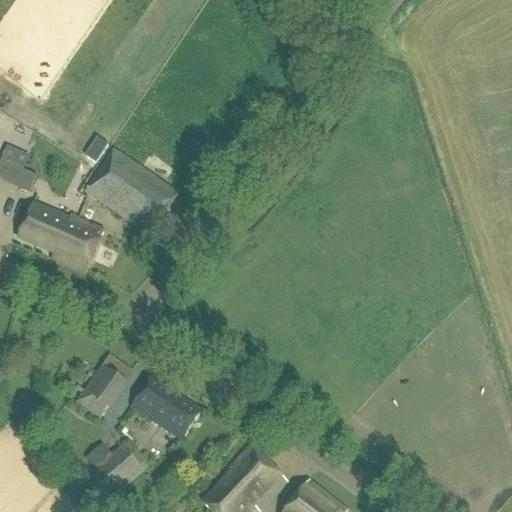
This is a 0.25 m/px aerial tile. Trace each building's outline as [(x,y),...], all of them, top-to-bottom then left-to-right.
[(181,199),(114,153),(84,195),(151,241),(181,199)] [(154,156),(148,167),(171,180),(177,169),(154,156)] [(6,163),(0,174),(0,179),(31,196),(40,180),(6,163)] [(53,257),(69,222),(34,206),(18,240),(53,257)] [(69,222),(53,257),(51,261),(83,276),(103,234),(70,219),(69,222)] [(77,404),(101,422),(126,387),(103,370),(77,404)] [(174,389),(155,377),(133,411),(183,442),(201,414),(170,395),(174,389)] [(257,511),(285,483),(247,447),(227,470),(230,472),(202,503),(211,511),(247,511),(253,507),(257,511)] [(143,473),(121,448),(82,484),(103,508),(143,473)] [(343,511),(306,482),(281,511),(343,511)]
